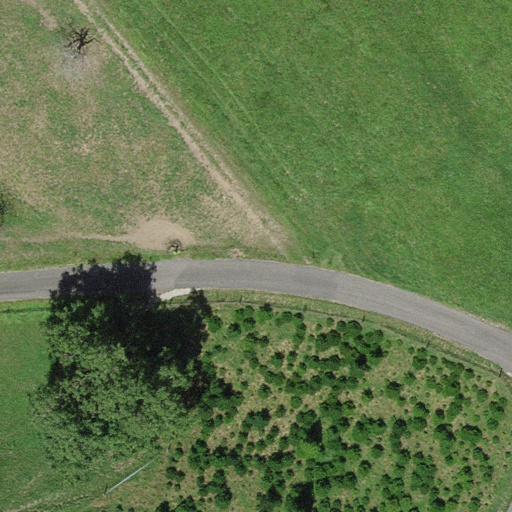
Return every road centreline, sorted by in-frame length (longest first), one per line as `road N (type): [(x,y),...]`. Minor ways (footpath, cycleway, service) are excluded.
road 1 (track): [(0,290),(268,282),(347,296),(511,357)]
road 2 (track): [(268,282),(252,206),(91,0)]
